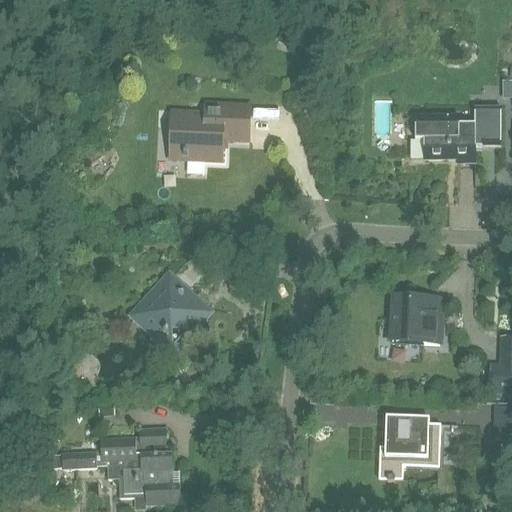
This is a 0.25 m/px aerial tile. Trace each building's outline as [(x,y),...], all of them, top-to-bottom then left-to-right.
[(204,118),(171,117),(169,163),(222,165),(223,141),(249,142),(251,109),(205,107),(204,118)] [(459,127),(459,119),(416,119),(416,142),(425,142),(425,162),(458,161),(458,166),(476,166),(476,127),(459,127)] [(205,315),(170,283),(138,317),(173,351),(205,315)] [(441,308),(426,307),(427,299),(394,298),(392,346),(439,348),(441,308)] [(491,396),(511,397),(511,341),(502,341),(501,369),(492,368),(491,396)] [(87,368),(85,389),(101,390),(103,369),(87,368)] [(495,448),(511,449),(511,416),(496,416),(495,448)] [(441,428),(429,428),(429,423),(386,421),(385,451),(380,451),(379,484),(387,484),(387,485),(394,485),(394,484),(403,485),(403,471),(439,472),(441,428)] [(124,481),(119,481),(120,502),(146,501),(147,509),(181,508),(180,486),(171,487),(170,475),(172,474),(172,456),(166,456),(166,450),(168,449),(167,431),(140,432),(140,441),(101,442),(101,455),(62,456),(63,472),(97,471),(97,469),(123,469),(124,481)]
